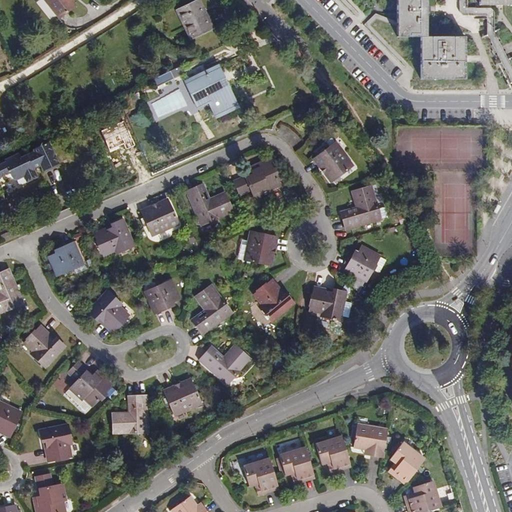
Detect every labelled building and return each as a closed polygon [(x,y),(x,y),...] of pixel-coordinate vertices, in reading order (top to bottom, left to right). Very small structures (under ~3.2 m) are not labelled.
[(43,0),(58,19),(76,5),(71,0),(43,0)] [(197,0),(176,11),(190,39),(213,28),(199,0),(197,0)] [(465,78),(466,37),(428,37),(427,0),(397,0),(397,37),(421,37),(421,78),(465,78)] [(208,104),(215,119),(238,108),(217,64),(183,80),(197,109),(208,104)] [(173,78),(169,70),(152,79),(156,87),(173,78)] [(6,164),(0,166),(0,177),(10,173),(12,179),(17,180),(24,177),(27,182),(36,178),(32,169),(40,165),(43,172),(58,164),(47,143),(33,150),(35,153),(21,159),(19,155),(6,161),(6,164)] [(313,159),(331,182),(352,166),(335,143),(325,150),(323,147),(317,152),(319,154),(313,159)] [(251,191),(255,200),(270,193),(269,191),(280,186),(269,161),(250,170),(253,177),(246,180),(245,178),(233,183),(240,196),(251,191)] [(202,184),(186,191),(200,225),(233,211),(224,193),(209,200),(205,190),(202,184)] [(340,212),(345,230),(381,220),(381,219),(378,209),(371,186),(352,192),(357,208),(340,212)] [(151,235),(178,223),(167,199),(140,211),(143,217),(139,219),(143,227),(146,225),(151,235)] [(498,202),(493,210),(496,212),(501,204),(498,202)] [(378,209),(381,219),(385,218),(386,213),(385,207),(378,209)] [(106,230),(86,239),(90,247),(98,243),(103,256),(115,251),(116,254),(134,246),(122,220),(114,223),(115,227),(106,231),(106,230)] [(250,231),(244,260),(270,266),(276,237),(270,235),(270,232),(262,230),(261,234),(250,231)] [(48,257),(56,276),(83,264),(73,242),(62,248),(63,251),(55,254),(48,257)] [(379,257),(379,256),(361,247),(358,253),(354,261),(350,259),(344,270),(352,274),(348,282),(358,293),(364,281),(366,282),(372,270),(379,257)] [(372,270),(379,273),(386,260),(379,257),(372,270)] [(16,286),(9,269),(0,272),(0,313),(24,303),(19,292),(16,286)] [(179,299),(171,280),(144,292),(154,314),(166,309),(164,305),(172,302),(179,299)] [(259,306),(271,321),(293,303),(288,296),(284,299),(278,291),(279,290),(271,281),(253,295),(261,305),(259,306)] [(16,286),(19,292),(25,289),(22,283),(16,286)] [(191,320),(202,335),(231,313),(211,285),(195,297),(205,311),(207,309),(210,312),(199,321),(196,317),(191,320)] [(321,317),(339,321),(340,316),(343,301),(345,293),(337,291),(336,295),(326,293),(326,292),(314,289),(309,312),(321,314),(321,317)] [(121,304),(107,291),(88,312),(94,318),(97,315),(104,322),(103,323),(113,332),(128,315),(119,306),(121,304)] [(340,316),(348,317),(351,303),(343,301),(340,316)] [(196,317),(199,321),(210,312),(207,309),(205,311),(196,317)] [(32,353),(45,367),(65,346),(59,340),(56,343),(49,336),(50,335),(41,326),(25,343),(34,351),(32,353)] [(211,347),(199,361),(226,385),(250,359),(234,345),(223,358),(211,347)] [(57,376),(61,380),(68,372),(78,361),(74,358),(57,376)] [(76,381),(70,388),(82,399),(84,398),(92,406),(111,386),(96,372),(91,377),(85,372),(87,370),(78,361),(68,372),(76,381)] [(174,415),(201,404),(190,379),(163,391),(166,397),(162,399),(166,406),(169,405),(174,415)] [(82,399),(70,388),(63,395),(84,414),(92,406),(84,398),(82,399)] [(148,433),(146,396),(128,396),(129,413),(112,414),(113,434),(148,433)] [(21,413),(0,402),(0,431),(10,437),(13,431),(16,432),(20,424),(16,423),(21,413)] [(364,455),(382,458),(387,430),(357,425),(353,448),(365,450),(364,455)] [(72,445),(69,426),(41,432),(42,440),(46,439),(48,450),(47,450),(49,462),(72,458),(69,446),(72,445)] [(333,468),(349,463),(341,436),(315,444),(321,464),(330,461),(333,468)] [(393,471),(407,481),(424,459),(403,442),(390,459),(398,465),(393,471)] [(297,479),(313,474),(305,447),(279,455),(285,475),(290,473),(294,472),(297,479)] [(260,490),(277,485),(269,459),(242,466),(248,486),(258,483),(260,490)] [(393,471),(398,465),(395,462),(388,471),(391,474),(393,471)] [(333,468),(334,471),(350,466),(349,463),(333,468)] [(393,471),(391,474),(405,484),(407,481),(393,471)] [(35,497),(37,511),(65,511),(63,501),(66,501),(63,484),(53,486),(51,474),(36,477),(38,489),(41,489),(42,496),(35,497)] [(297,479),(298,483),(314,478),(313,474),(297,479)] [(408,499),(412,511),(425,511),(440,508),(432,481),(412,487),(415,497),(408,499)] [(260,490),(261,494),(278,489),(277,485),(260,490)] [(189,495),(169,510),(170,511),(207,511),(200,502),(197,505),(189,495)]
